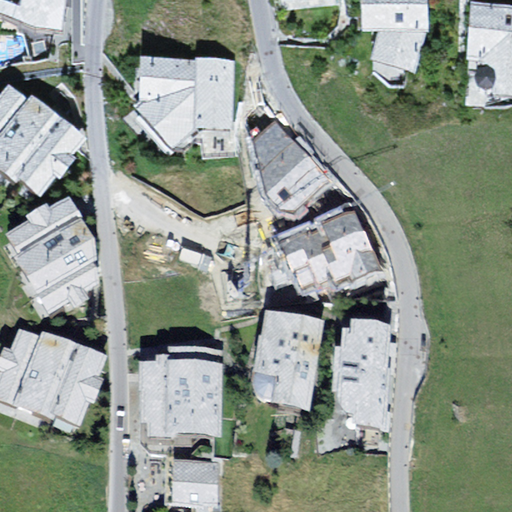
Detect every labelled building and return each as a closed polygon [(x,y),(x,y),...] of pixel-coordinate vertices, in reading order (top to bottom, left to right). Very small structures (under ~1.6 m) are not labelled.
[(0,0),(0,18),(35,32),(61,33),(64,0),(0,0)] [(424,0),(359,0),(366,71),(411,81),(424,37),(424,0)] [(511,7),(467,6),(464,101),(511,102),(511,7)] [(234,62),(134,60),(133,122),(165,157),(189,138),(201,158),(232,156),(234,62)] [(0,91),(0,184),(36,208),(79,144),(0,91)] [(339,182),(280,118),(239,156),(298,220),(339,182)] [(303,304),(384,272),(359,211),(278,243),(303,304)] [(58,213),(0,242),(0,254),(38,328),(101,296),(58,213)] [(103,360),(16,326),(0,367),(0,413),(72,441),(103,360)] [(315,345),(254,331),(234,413),(295,428),(315,345)] [(371,447),(377,344),(328,341),(322,444),(371,447)] [(221,451),(225,357),(143,354),(139,448),(221,451)] [(223,460),(168,462),(170,506),(224,504),(223,460)]
